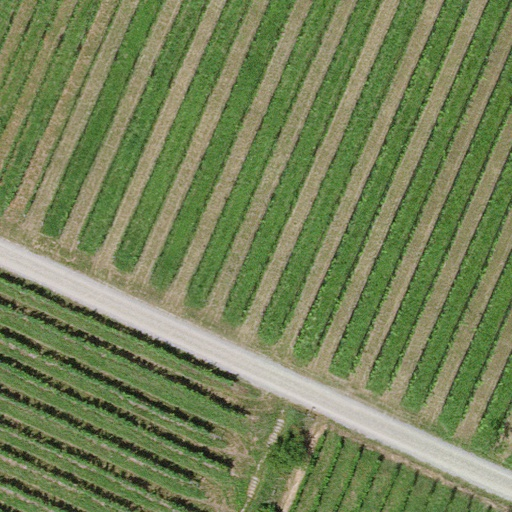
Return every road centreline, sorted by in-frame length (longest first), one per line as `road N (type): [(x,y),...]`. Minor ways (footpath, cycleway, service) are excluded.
road 1 (track): [(0,253),(305,393)]
road 2 (track): [(305,393),(511,484)]
road 3 (track): [(305,393),(255,511)]
